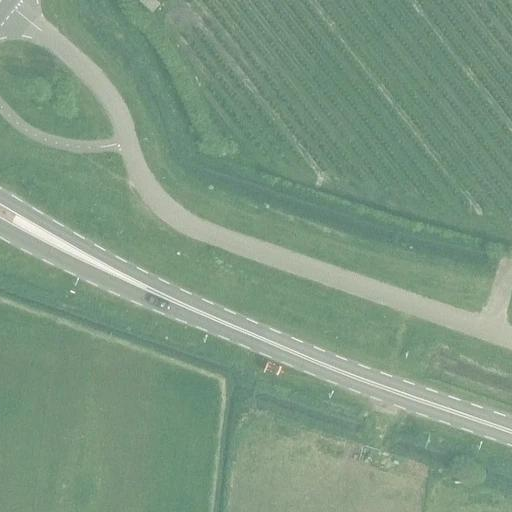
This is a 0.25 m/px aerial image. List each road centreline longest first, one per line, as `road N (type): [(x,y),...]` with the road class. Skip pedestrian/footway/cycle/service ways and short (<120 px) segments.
road 1 (unclassified): [(511,341),(172,215),(146,189),(101,88),(0,0)]
road 2 (secondary): [(511,432),(318,363),(88,261)]
